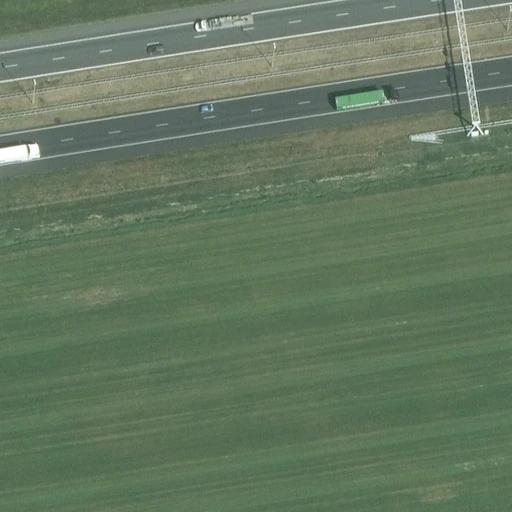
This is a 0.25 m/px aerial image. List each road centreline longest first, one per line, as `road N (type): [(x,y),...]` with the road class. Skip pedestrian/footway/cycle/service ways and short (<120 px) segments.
road 1 (motorway): [(0,150),(511,71)]
road 2 (motorway): [(434,0),(0,68)]
